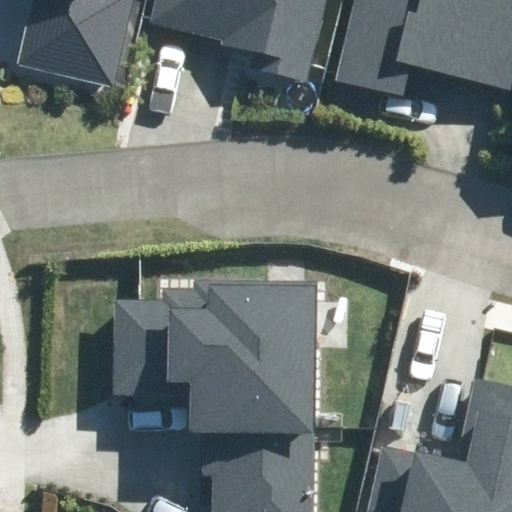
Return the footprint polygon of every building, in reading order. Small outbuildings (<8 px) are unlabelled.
[(30,0),(16,65),(114,87),(133,0),(30,0)] [(250,70),(310,84),(329,0),(155,0),(150,26),(255,51),(250,70)] [(410,65),(511,89),(511,0),(354,0),(335,79),(403,95),(410,65)] [(309,511),(317,283),(195,279),(195,290),(163,289),(163,301),(116,299),(113,392),(188,394),(187,427),(204,428),(203,473),(213,473),(211,511),(309,511)] [(511,511),(511,387),(474,379),(455,461),(383,445),(367,511),(511,511)]
